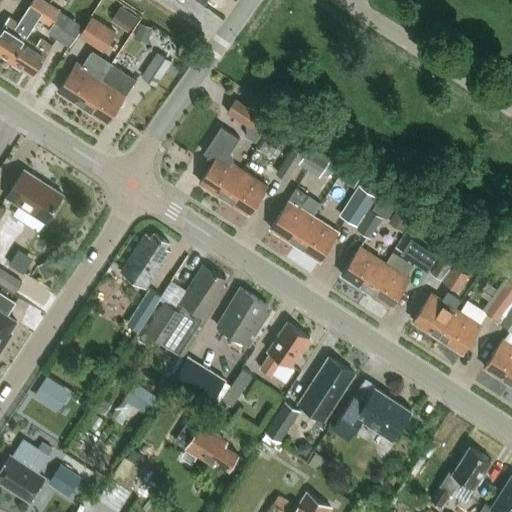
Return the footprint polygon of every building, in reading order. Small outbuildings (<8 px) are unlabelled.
[(48,0),(32,0),(27,8),(30,10),(40,16),(50,1),(48,0)] [(50,1),(40,16),(52,24),(62,8),(50,1)] [(112,16),(130,28),(139,13),(121,2),(112,16)] [(9,16),(0,30),(0,53),(12,60),(27,37),(40,16),(30,10),(21,24),(9,16)] [(93,15),(89,21),(80,34),(103,49),(116,30),(93,15)] [(70,44),(83,24),(71,16),(58,36),(70,44)] [(146,42),(150,28),(140,25),(136,38),(146,42)] [(27,37),(12,60),(33,75),(53,45),(42,37),(37,44),(27,37)] [(83,105),(111,63),(91,49),(81,63),(77,61),(59,89),(83,105)] [(157,49),(141,73),(155,83),(171,58),(157,49)] [(136,79),(111,63),(83,105),(108,121),(136,79)] [(247,106),(269,120),(273,122),(278,114),(252,98),(247,106)] [(269,120),(247,106),(237,100),(228,115),(246,125),(260,134),(269,120)] [(225,196),(243,168),(227,157),(240,137),(222,125),(205,152),(215,158),(200,180),(225,196)] [(255,143),(260,134),(246,125),(247,132),(244,136),(255,143)] [(286,180),(296,164),(309,144),(298,136),(274,172),(286,180)] [(309,144),(296,164),(317,178),(330,157),(309,144)] [(250,213),(269,184),(243,168),(225,196),(250,213)] [(48,221),(64,194),(24,169),(7,195),(48,221)] [(369,175),(362,185),(376,195),(383,183),(369,175)] [(362,185),(343,215),(357,224),(376,195),(362,185)] [(296,243),(315,214),(302,206),(310,194),(298,186),(271,227),(296,243)] [(370,208),(356,229),(368,237),(382,217),(370,208)] [(398,208),(391,219),(405,228),(412,217),(398,208)] [(315,214),(296,243),(322,259),(340,230),(315,214)] [(442,226),(429,245),(438,251),(450,232),(442,226)] [(146,286),(170,249),(166,246),(169,242),(153,232),(150,236),(146,233),(122,270),(146,286)] [(10,259),(25,268),(34,253),(19,244),(10,259)] [(367,289),(386,260),(361,244),(342,272),(367,289)] [(443,279),(453,262),(441,255),(431,271),(443,279)] [(62,271),(55,257),(38,265),(46,280),(62,271)] [(386,260),(367,289),(392,305),(411,277),(386,260)] [(453,262),(443,279),(458,289),(468,272),(453,262)] [(0,282),(14,292),(22,281),(0,266),(0,282)] [(152,320),(145,331),(182,355),(197,332),(206,317),(227,286),(222,283),(225,278),(209,267),(205,272),(201,269),(180,300),(176,307),(165,300),(152,320)] [(498,318),(500,315),(511,299),(511,296),(511,280),(508,278),(486,311),(498,318)] [(493,296),(499,284),(489,279),(483,291),(493,296)] [(241,286),(217,324),(250,345),(270,313),(265,309),(268,303),(241,286)] [(160,294),(150,288),(135,311),(145,318),(160,294)] [(0,352),(13,333),(10,331),(17,321),(8,315),(17,301),(0,290),(0,352)] [(439,335),(457,307),(432,290),(414,319),(439,335)] [(511,303),(500,322),(511,329),(511,303)] [(464,351),(483,323),(457,307),(439,335),(464,351)] [(291,365),(311,336),(288,320),(268,350),(272,352),(261,368),(271,374),(282,358),(291,365)] [(510,382),(511,378),(511,341),(503,336),(484,366),(510,382)] [(187,354),(172,377),(209,401),(223,379),(224,378),(187,354)] [(325,417),(355,371),(329,355),(299,401),(325,417)] [(243,367),(223,398),(233,404),(253,374),(243,367)] [(46,375),(33,395),(57,410),(70,389),(46,375)] [(393,438),(412,410),(377,386),(368,399),(357,392),(336,423),(353,434),(364,418),(393,438)] [(104,398),(98,407),(104,412),(111,403),(104,398)] [(286,400),(266,431),(279,440),(300,409),(286,400)] [(187,447),(198,454),(215,464),(217,461),(230,469),(240,454),(222,443),(225,439),(201,424),(200,427),(188,419),(175,439),(187,447)] [(41,443),(38,448),(40,450),(50,456),(55,449),(55,448),(43,440),(42,442),(41,443)] [(264,441),(259,447),(268,453),(272,447),(264,441)] [(301,443),(297,449),(307,455),(310,449),(313,445),(307,442),(301,443)] [(466,485),(469,481),(475,485),(493,458),(471,444),(454,472),(450,469),(430,499),(441,506),(451,491),(452,492),(459,481),(466,485)] [(0,480),(30,500),(31,498),(45,476),(11,454),(0,470),(0,480)] [(127,487),(141,466),(125,456),(111,477),(127,487)] [(70,493),(72,490),(81,476),(61,463),(50,480),(70,493)] [(511,511),(511,475),(492,505),(487,502),(480,511),(481,511),(511,511)] [(324,509),(328,503),(313,495),(310,501),(305,498),(295,511),(327,511),(328,511),(324,509)] [(280,497),(275,504),(286,511),(291,505),(280,497)] [(273,503),(267,511),(286,511),(275,504),(273,503)]
